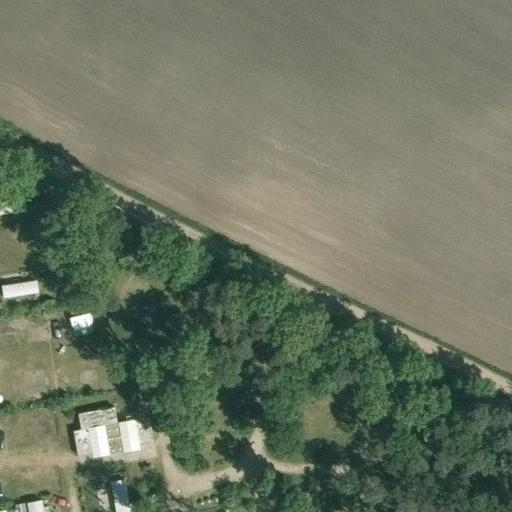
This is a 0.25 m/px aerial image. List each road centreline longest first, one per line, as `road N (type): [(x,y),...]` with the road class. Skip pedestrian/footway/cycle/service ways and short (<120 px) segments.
road 1 (track): [(511,407),(0,142)]
road 2 (unknown): [(280,389),(159,375),(148,387),(147,419),(164,511)]
road 3 (track): [(307,303),(267,433),(274,511)]
